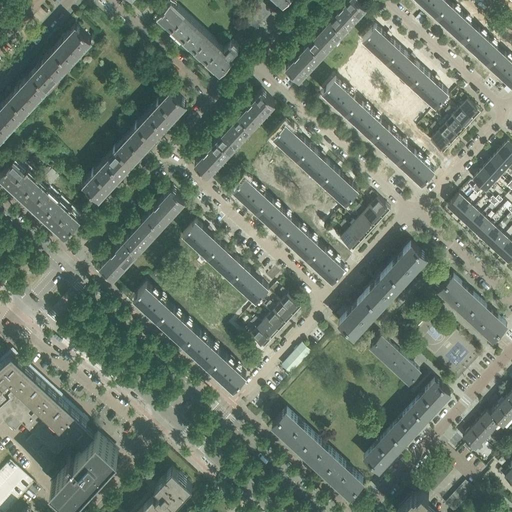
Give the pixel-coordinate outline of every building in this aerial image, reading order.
[(158,12),(166,3),(162,0),(160,0),(153,8),(158,12)] [(158,12),(157,12),(220,70),(233,56),(232,56),(229,54),(237,46),(238,46),(231,39),(223,48),(171,0),(168,0),(166,3),(158,12)] [(259,5),(268,13),(271,9),(272,9),(263,0),(259,5)] [(362,0),(344,0),(340,5),(330,15),(344,27),(366,3),(362,0)] [(422,0),(426,3),(438,14),(450,0),(449,0),(422,0)] [(438,14),(449,24),(463,37),(475,23),(450,0),(438,14)] [(254,9),(263,17),(268,13),(259,5),(254,9)] [(250,13),(259,22),(263,17),(254,9),(250,13)] [(246,18),(255,26),(259,22),(250,13),(246,18)] [(330,15),(318,28),(308,39),(322,51),(344,27),(330,15)] [(242,22),(251,31),(255,26),(246,18),(242,22)] [(53,47),(69,61),(91,36),(76,22),(53,47)] [(238,27),(240,29),(248,36),(248,35),(247,35),(251,31),(242,22),(238,27)] [(400,45),(386,32),(376,22),(364,36),(388,58),(400,45)] [(463,37),(479,52),(487,59),(500,46),(475,23),(463,37)] [(308,39),(296,52),(286,63),(300,75),(322,51),(308,39)] [(424,67),(410,54),(400,45),(388,58),(411,80),(424,67)] [(487,59),(502,73),(511,82),(511,57),(500,46),(487,59)] [(69,61),(53,47),(32,70),(47,84),(51,80),(69,61)] [(435,102),(448,89),(424,67),(411,80),(435,102)] [(10,94),(25,109),(47,84),(32,70),(10,94)] [(323,89),(333,98),(348,112),(360,98),(336,76),(323,89)] [(164,125),(177,111),(187,100),(171,86),(160,98),(148,111),(164,125)] [(239,111),(252,124),(274,100),(261,87),(252,98),(239,111)] [(461,104),(473,116),(481,107),(462,90),(460,93),(465,99),(461,104)] [(10,94),(0,104),(0,129),(3,133),(25,109),(10,94)] [(348,112),(359,122),(372,134),(385,121),(360,98),(348,112)] [(473,116),(461,104),(456,109),(450,104),(447,107),(466,124),(473,116)] [(466,124),(447,107),(445,109),(450,115),(446,120),(459,132),(466,124)] [(127,134),(142,149),(164,125),(148,111),(127,134)] [(252,124),(239,111),(217,135),(230,148),(252,124)] [(297,156),(310,142),(286,120),(274,133),(297,156)] [(459,132),(446,120),(442,125),(435,120),(433,122),(451,140),(459,132)] [(372,134),(389,149),(397,157),(410,144),(385,121),(372,134)] [(451,140),(433,122),(430,125),(436,131),(431,136),(444,148),(451,140)] [(127,134),(105,157),(121,172),(142,149),(127,134)] [(230,148),(217,135),(195,159),(209,171),(230,148)] [(511,141),(508,138),(501,145),(511,155),(511,141)] [(310,142),(297,156),(321,178),(334,164),(310,142)] [(18,153),(0,171),(0,173),(21,193),(39,173),(25,159),(34,150),(27,143),(18,153)] [(397,157),(411,170),(422,180),(434,167),(410,144),(397,157)] [(511,159),(511,155),(501,145),(494,153),(507,165),(511,159)] [(507,165),(494,153),(487,160),(500,173),(507,165)] [(121,172),(105,157),(84,180),(85,181),(100,195),(121,172)] [(500,173),(487,160),(480,168),(493,180),(500,173)] [(334,164),(321,178),(346,200),(358,186),(334,164)] [(50,183),(59,173),(52,167),(43,176),(39,173),(21,193),(43,213),(61,193),(50,183)] [(493,180),(480,168),(473,176),(486,188),(493,180)] [(257,208),(269,195),(252,180),(246,173),(233,186),(257,208)] [(172,184),(147,211),(160,223),(185,197),(172,184)] [(370,202),(383,214),(391,205),(372,188),(369,191),(375,197),(370,202)] [(455,211),(467,198),(460,190),(447,203),(455,211)] [(65,233),(82,213),(61,193),(43,213),(65,233)] [(283,232),(295,218),(269,195),(257,208),(283,232)] [(463,218),(475,205),(467,198),(455,211),(463,218)] [(357,204),(376,222),(383,214),(370,202),(366,207),(359,202),(357,204)] [(356,218),(368,230),(376,222),(357,204),(355,207),(360,213),(356,218)] [(470,225),(482,212),(475,205),(463,218),(470,225)] [(125,235),(138,247),(160,223),(147,211),(125,235)] [(478,231),(490,218),(482,212),(470,225),(478,231)] [(208,253),(220,239),(196,217),(184,231),(208,253)] [(309,256),(321,243),(295,218),(283,232),(309,256)] [(342,220),(361,238),(368,230),(356,218),(351,223),(345,218),(342,220)] [(485,238),(498,225),(490,218),(478,231),(485,238)] [(361,238),(342,220),(340,223),(345,229),(341,234),(353,246),(361,238)] [(493,245),(505,232),(498,225),(485,238),(493,245)] [(500,252),(511,239),(511,238),(505,232),(493,245),(500,252)] [(138,247),(125,235),(100,262),(114,274),(138,247)] [(220,239),(208,253),(232,275),(244,262),(220,239)] [(508,259),(511,255),(511,239),(500,252),(508,259)] [(387,267),(402,280),(426,253),(412,240),(387,267)] [(321,243),(309,256),(332,277),(345,264),(321,243)] [(244,262),(232,275),(256,297),(269,284),(244,262)] [(364,292),(379,305),(402,280),(387,267),(364,292)] [(466,311),(480,297),(453,272),(439,287),(466,311)] [(135,293),(145,303),(158,315),(170,302),(147,280),(135,293)] [(281,299),(294,311),(302,302),(283,285),(280,288),(286,294),(281,299)] [(379,305),(364,292),(339,318),(354,332),(379,305)] [(480,297),(466,311),(493,336),(506,321),(480,297)] [(294,311),(281,299),(277,304),(270,299),(268,301),(287,318),(294,311)] [(287,318),(268,301),(266,304),(271,310),(267,315),(279,326),(287,318)] [(184,339),(196,325),(170,302),(158,315),(184,339)] [(279,326),(267,315),(262,320),(256,315),(253,317),(272,334),(279,326)] [(272,334),(253,317),(251,320),(256,326),(252,331),(264,343),(272,334)] [(196,325),(184,339),(210,363),(223,350),(196,325)] [(390,362),(401,350),(382,333),(371,344),(390,362)] [(0,422),(2,420),(0,417),(0,403),(6,398),(3,393),(13,382),(17,385),(15,386),(9,394),(12,397),(0,407),(0,413),(4,419),(8,423),(14,429),(21,421),(30,413),(29,411),(35,405),(38,408),(23,423),(33,431),(26,439),(36,448),(60,424),(63,427),(61,429),(62,429),(55,436),(53,435),(45,443),(38,450),(49,461),(73,436),(85,422),(88,420),(12,350),(0,361),(0,422)] [(210,363),(220,372),(234,384),(246,371),(223,350),(210,363)] [(401,350),(390,362),(409,380),(420,368),(401,350)] [(411,402),(426,416),(450,390),(436,376),(411,402)] [(511,396),(507,393),(499,402),(511,413),(511,396)] [(389,427),(404,440),(426,416),(411,402),(389,427)] [(511,416),(511,413),(499,402),(491,410),(501,419),(505,424),(511,416)] [(299,445),(313,430),(286,406),(273,420),(299,445)] [(501,419),(491,410),(488,408),(479,417),(498,434),(500,432),(494,427),(501,419)] [(498,434),(479,417),(471,426),(484,438),(490,431),(496,436),(498,434)] [(94,430),(85,422),(73,436),(82,445),(75,452),(71,449),(68,452),(72,456),(52,478),(72,497),(119,446),(97,427),(94,430)] [(484,438),(471,426),(463,435),(468,439),(475,446),(482,452),(484,450),(478,444),(484,438)] [(404,440),(389,427),(365,453),(379,467),(404,440)] [(323,467),(337,452),(313,430),(299,445),(323,467)] [(475,446),(468,439),(464,444),(471,451),(475,446)] [(337,452),(323,467),(350,491),(363,477),(337,452)] [(0,511),(4,511),(35,480),(11,457),(0,469),(0,511)] [(454,468),(445,459),(440,463),(449,472),(454,468)] [(436,468),(445,476),(449,472),(440,463),(436,468)] [(159,488),(153,494),(142,507),(147,511),(166,511),(170,509),(165,505),(171,498),(176,502),(193,482),(173,464),(155,484),(159,488)] [(511,465),(507,471),(501,466),(499,468),(511,480),(511,465)] [(432,472),(441,481),(445,476),(436,468),(432,472)] [(428,476),(437,485),(441,481),(432,472),(428,476)] [(437,485),(428,476),(424,481),(433,489),(437,485)] [(462,484),(471,492),(475,487),(466,479),(462,484)] [(397,508),(401,511),(436,511),(422,498),(429,491),(422,484),(415,491),(413,490),(397,508)] [(458,488),(467,496),(471,492),(462,484),(458,488)] [(454,492),(463,500),(467,496),(458,488),(454,492)] [(450,497),(459,505),(463,500),(454,492),(450,497)] [(459,505),(450,497),(446,501),(455,509),(459,505)]
